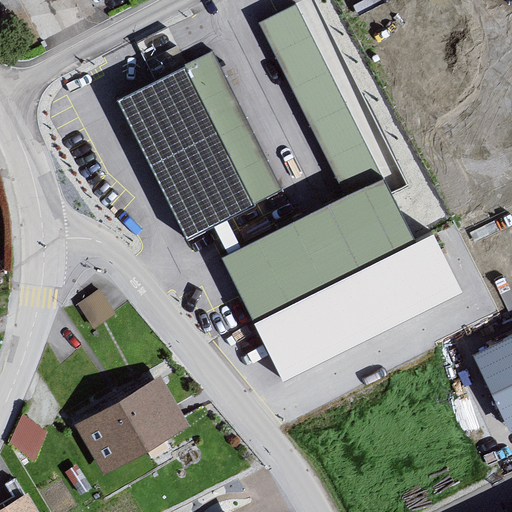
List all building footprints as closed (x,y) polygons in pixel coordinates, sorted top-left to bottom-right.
[(303,0),(287,0),(262,11),(330,164),(368,147),(303,0)] [(214,42),(118,86),(184,228),(280,184),(214,42)] [(347,182),(382,164),(373,146),(338,164),(347,182)] [(228,210),(215,215),(223,236),(236,231),(228,210)] [(432,233),(254,320),(282,379),(460,291),(432,233)] [(102,282),(81,292),(92,317),(113,307),(102,282)] [(511,332),(472,351),(508,429),(511,426),(511,332)] [(151,378),(72,424),(100,474),(180,429),(151,378)] [(36,450),(48,418),(20,408),(8,440),(36,450)] [(0,511),(39,511),(27,491),(0,506),(0,511)]
